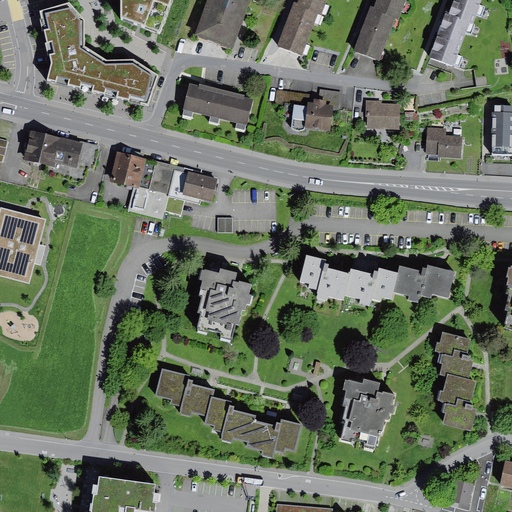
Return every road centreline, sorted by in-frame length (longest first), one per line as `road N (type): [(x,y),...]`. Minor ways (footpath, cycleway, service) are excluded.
road 1 (residential): [(87,455),(126,274),(154,248),(195,243),(248,253),(311,223),(511,234)]
road 2 (residential): [(150,139),(181,59),(409,90),(475,82)]
road 3 (primary): [(511,194),(304,178),(150,139)]
road 4 (residential): [(409,498),(87,455)]
road 5 (primary): [(150,139),(22,108)]
road 6 (residential): [(409,498),(467,454),(511,438)]
